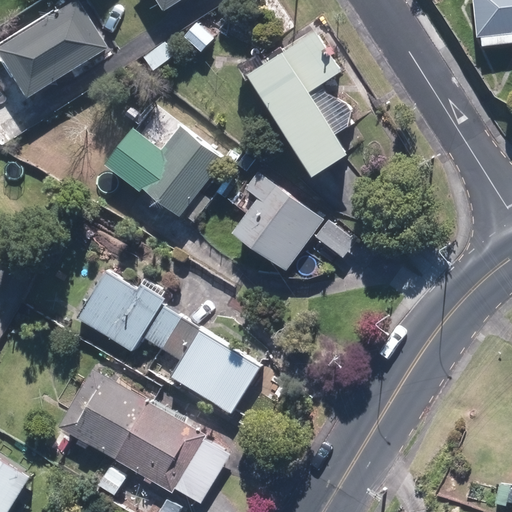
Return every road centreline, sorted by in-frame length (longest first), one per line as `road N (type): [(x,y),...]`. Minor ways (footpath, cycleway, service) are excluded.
road 1 (tertiary): [(327,511),(441,326),(511,256)]
road 2 (residential): [(377,0),(511,213)]
